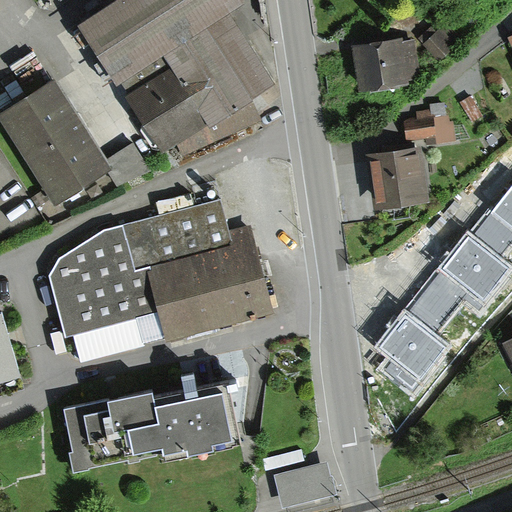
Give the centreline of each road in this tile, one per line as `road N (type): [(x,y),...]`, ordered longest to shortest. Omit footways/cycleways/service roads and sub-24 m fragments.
road 1 (residential): [(337,312),(0,405)]
road 2 (tertiary): [(337,312),(290,0)]
road 3 (tertiary): [(367,511),(337,312)]
